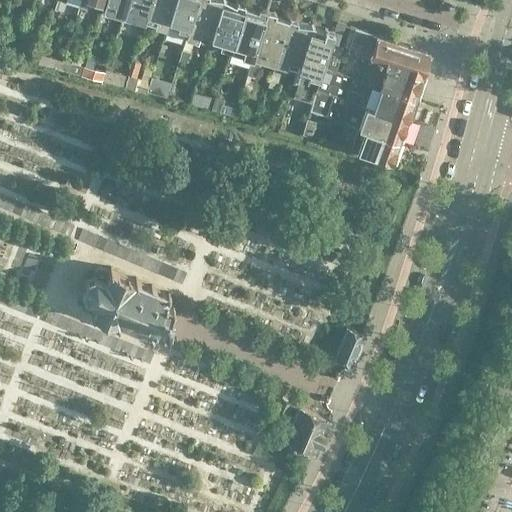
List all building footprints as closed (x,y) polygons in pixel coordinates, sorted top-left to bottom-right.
[(79,0),(78,6),(86,9),(88,0),(98,0),(103,1),(103,0),(79,0)] [(103,0),(103,1),(101,7),(112,10),(122,13),(124,7),(126,0),(103,0)] [(126,0),(124,7),(122,13),(122,16),(144,23),(145,16),(150,0),(126,0)] [(150,0),(145,16),(156,19),(154,25),(166,28),(174,0),(150,0)] [(174,0),(164,33),(184,39),(196,0),(174,0)] [(196,0),(184,39),(178,60),(186,63),(193,39),(208,43),(210,36),(221,0),(196,0)] [(221,0),(210,36),(208,43),(219,47),(230,50),(233,43),(244,4),(235,1),(235,4),(227,0),(221,0)] [(233,43),(228,60),(248,67),(251,57),(258,36),(266,9),(260,7),(259,7),(258,7),(257,9),(245,5),(245,4),(244,4),(233,43)] [(248,67),(243,85),(251,88),(260,59),(274,63),(288,18),(275,15),(275,12),(274,12),(275,11),(266,9),(258,36),(251,57),(248,67)] [(288,18),(274,63),(296,70),(298,63),(310,24),(297,22),(297,20),(288,17),(288,19),(288,18)] [(292,83),(288,96),(310,103),(315,88),(319,77),(322,67),(328,47),(333,31),(336,21),(332,20),(330,29),(324,28),(324,30),(310,24),(298,63),(296,70),(292,83)] [(333,31),(328,47),(421,75),(421,74),(422,74),(428,57),(427,56),(425,52),(426,51),(393,40),(336,21),(333,31)] [(0,41),(0,47),(16,53),(17,48),(19,42),(2,37),(0,41)] [(328,47),(322,67),(413,97),(421,75),(328,47)] [(39,54),(19,48),(16,58),(36,63),(39,54)] [(60,60),(40,54),(37,64),(57,69),(60,60)] [(141,60),(132,58),(129,72),(137,74),(141,60)] [(82,66),(61,60),(58,69),(79,75),(82,66)] [(83,66),(80,75),(102,82),(105,71),(83,66)] [(319,77),(315,88),(406,118),(411,104),(413,97),(322,67),(319,77)] [(105,69),(105,71),(102,82),(123,87),(127,75),(105,69)] [(280,71),(272,69),(268,86),(275,88),(280,71)] [(137,77),(134,90),(147,93),(149,81),(137,77)] [(169,83),(159,81),(155,96),(165,98),(169,83)] [(310,103),(308,110),(358,127),(398,139),(406,118),(315,88),(310,103)] [(193,92),(189,105),(210,110),(213,97),(193,92)] [(236,106),(222,103),(223,99),(215,96),(211,110),(233,116),(236,106)] [(310,137),(316,121),(306,118),(301,134),(310,137)] [(358,127),(351,148),(357,150),(369,155),(369,154),(391,162),(391,161),(396,159),(398,152),(395,148),(398,139),(358,127)] [(173,307),(171,306),(171,305),(166,303),(169,296),(167,294),(167,293),(108,269),(104,279),(94,275),(85,279),(80,289),(84,299),(94,304),(90,313),(149,337),(149,336),(151,337),(155,330),(162,333),(162,331),(163,332),(167,322),(173,307)] [(333,357),(343,361),(343,360),(353,365),(365,335),(345,326),(333,357)] [(291,402),(280,397),(273,412),(284,417),(291,402)] [(298,406),(283,441),(315,455),(330,420),(298,406)] [(1,495),(0,498),(0,506),(10,510),(13,499),(1,495)]
